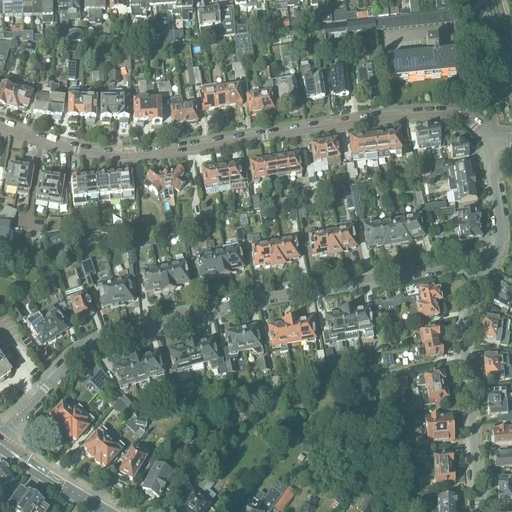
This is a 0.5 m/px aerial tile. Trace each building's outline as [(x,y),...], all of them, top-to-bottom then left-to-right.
[(12,12),(11,0),(2,0),(2,19),(8,19),(12,18),(12,12)] [(22,18),(21,0),(11,0),(12,12),(12,18),(22,18)] [(31,0),(21,0),(22,18),(32,17),(31,0)] [(36,18),(42,18),(41,0),(31,0),(32,17),(32,18),(36,18)] [(51,0),(41,0),(42,18),(52,18),(51,0)] [(68,22),(67,15),(66,0),(57,0),(58,10),(61,10),(62,22),(68,22)] [(66,0),(67,15),(79,14),(78,0),(66,0)] [(94,24),(93,0),(83,0),(84,11),(88,11),(88,24),(94,24)] [(93,0),(94,24),(94,25),(101,25),(101,11),(105,11),(105,10),(109,10),(108,1),(104,1),(104,0),(93,0)] [(108,0),(108,1),(109,10),(110,12),(117,11),(118,16),(127,14),(126,8),(123,8),(121,0),(108,0)] [(132,18),(140,18),(138,0),(129,0),(130,9),(132,18)] [(138,0),(140,18),(140,19),(146,19),(146,8),(150,8),(149,0),(138,0)] [(159,0),(149,0),(150,8),(155,8),(156,26),(161,26),(161,20),(159,0)] [(169,0),(159,0),(161,20),(166,20),(166,7),(170,7),(169,0)] [(180,0),(169,0),(170,7),(175,6),(176,15),(181,15),(180,0)] [(180,0),(181,15),(182,22),(188,22),(188,14),(192,14),(191,0),(180,0)] [(246,2),(245,0),(234,0),(235,2),(239,2),(239,8),(240,8),(240,10),(246,9),(245,2),(246,2)] [(255,0),(245,0),(246,2),(249,2),(250,7),(253,7),(253,9),(256,9),(256,12),(255,0)] [(266,6),(265,0),(255,0),(256,12),(259,12),(258,7),(266,6)] [(419,15),(417,0),(408,0),(409,10),(410,15),(419,15)] [(456,11),(452,0),(434,0),(436,13),(456,11)] [(218,39),(224,38),(235,37),(234,27),(232,9),(217,11),(197,14),(201,42),(218,39)] [(346,21),(345,14),(345,11),(333,13),(334,22),(346,21)] [(367,11),(356,13),(357,20),(368,18),(367,11)] [(330,13),(318,14),(319,25),(331,23),(330,13)] [(356,13),(345,14),(346,21),(357,20),(356,13)] [(269,21),(269,24),(270,31),(279,30),(279,24),(278,20),(269,21)] [(374,21),(366,21),(367,22),(368,31),(375,30),(374,21)] [(346,23),(346,24),(347,33),(355,32),(354,23),(346,23)] [(248,26),(234,27),(235,37),(248,35),(248,29),(248,26)] [(316,44),(322,43),(321,27),(314,28),(316,44)] [(42,43),(42,28),(39,28),(39,33),(32,34),(32,43),(42,43)] [(139,34),(131,34),(131,44),(152,44),(152,29),(139,29),(139,34)] [(22,41),(22,43),(26,43),(32,43),(32,34),(23,34),(22,41)] [(82,34),(69,34),(69,43),(81,43),(82,34)] [(232,38),(237,65),(239,79),(245,79),(242,61),(252,60),(249,36),(232,38)] [(432,49),(433,56),(387,61),(390,81),(457,74),(454,54),(437,56),(435,39),(425,40),(426,49),(432,49)] [(0,72),(1,73),(10,43),(0,43),(0,72)] [(174,44),(161,45),(161,52),(175,51),(174,44)] [(191,62),(189,44),(175,45),(176,57),(188,56),(189,57),(187,58),(187,62),(191,62)] [(161,56),(161,52),(161,45),(151,46),(152,57),(161,56)] [(68,62),(67,81),(74,81),(75,63),(68,62)] [(363,72),(356,73),(358,93),(368,92),(368,93),(369,93),(369,95),(370,96),(375,95),(376,94),(375,92),(376,92),(374,71),(372,71),(372,65),(362,65),(363,72)] [(316,100),(324,99),(320,72),(310,74),(309,66),(300,67),(302,80),(303,80),(306,100),(316,99),(316,100)] [(344,68),(330,70),(332,95),(338,95),(338,96),(347,95),(344,68)] [(191,70),(193,78),(194,87),(201,86),(200,73),(198,73),(198,69),(191,70)] [(5,80),(0,93),(0,109),(1,110),(3,109),(3,108),(4,108),(5,107),(9,108),(15,89),(17,84),(18,82),(6,77),(5,80)] [(297,103),(294,83),(293,77),(276,80),(279,104),(289,103),(289,104),(290,104),(291,110),(297,109),(297,103)] [(264,94),(259,95),(261,113),(269,112),(269,110),(274,110),(271,95),(273,95),(272,81),(267,81),(266,81),(265,83),(265,86),(264,88),(264,94)] [(147,123),(146,88),(145,82),(138,83),(139,102),(133,103),(134,124),(135,124),(135,129),(143,128),(142,123),(147,123)] [(51,90),(47,117),(52,118),(52,121),(60,122),(60,118),(61,118),(63,100),(63,99),(56,98),(57,86),(52,85),(53,83),(50,83),(49,84),(48,83),(47,90),(51,90)] [(166,98),(164,83),(157,83),(159,99),(166,98)] [(15,89),(9,108),(17,111),(24,113),(26,109),(29,102),(28,102),(29,100),(32,101),(33,90),(17,84),(15,89)] [(217,85),(211,86),(214,111),(229,108),(226,89),(225,86),(217,88),(217,85)] [(214,111),(211,86),(201,87),(199,93),(202,111),(208,110),(209,112),(214,111)] [(111,119),(114,119),(114,92),(114,87),(110,87),(110,92),(108,92),(108,100),(100,100),(100,120),(101,120),(101,125),(109,125),(109,120),(111,120),(111,119)] [(153,87),(146,88),(147,123),(152,123),(152,124),(161,124),(160,101),(153,101),(153,87)] [(238,87),(226,89),(229,108),(235,107),(235,106),(241,105),(238,87)] [(35,96),(33,114),(35,115),(34,118),(35,119),(40,119),(41,119),(42,116),(47,117),(51,90),(47,90),(42,89),(41,97),(35,96)] [(261,113),(259,95),(258,89),(252,90),(253,96),(246,97),(249,115),(251,115),(251,116),(256,115),(256,114),(261,113)] [(78,118),(82,118),(82,91),(74,91),(74,99),(68,99),(67,115),(67,119),(68,119),(68,124),(76,124),(76,119),(78,119),(78,118)] [(82,91),(82,118),(84,118),(84,119),(86,120),(86,124),(94,124),(94,120),(95,120),(96,100),(89,100),(89,91),(82,91)] [(121,92),(114,92),(114,119),(118,119),(118,120),(119,120),(119,125),(127,125),(127,120),(128,120),(129,100),(121,100),(121,92)] [(177,126),(185,125),(182,104),(181,104),(181,103),(181,99),(171,101),(170,106),(173,125),(177,125),(177,126)] [(181,103),(181,104),(182,104),(185,125),(190,124),(191,125),(196,125),(196,123),(197,123),(195,105),(193,105),(192,104),(187,105),(187,102),(181,103)] [(439,133),(438,128),(438,126),(436,126),(434,126),(432,126),(431,127),(425,128),(429,149),(430,148),(431,151),(442,150),(440,141),(443,140),(442,132),(439,133)] [(429,149),(425,128),(420,129),(419,128),(417,129),(416,130),(414,130),(416,142),(412,142),(414,155),(420,154),(419,150),(429,149)] [(396,157),(401,156),(399,134),(393,134),(391,133),(388,134),(387,135),(386,135),(388,153),(395,152),(396,157)] [(375,136),(374,136),(376,154),(388,153),(386,135),(385,135),(384,134),(376,135),(375,136)] [(376,154),(374,136),(373,137),(372,136),(368,136),(367,137),(363,138),(365,160),(377,159),(376,154)] [(353,162),(365,160),(363,138),(361,138),(360,137),(357,137),(355,139),(350,139),(350,144),(353,162)] [(328,142),(325,142),(324,143),(323,144),(327,167),(340,165),(335,141),(330,142),(328,142)] [(466,142),(449,145),(452,160),(469,157),(468,156),(469,155),(469,151),(467,150),(466,142)] [(321,143),(317,144),(316,145),(308,146),(309,154),(311,154),(313,165),(306,166),(308,178),(310,191),(311,200),(312,205),(322,203),(319,183),(316,183),(314,170),(327,167),(323,144),(322,144),(321,143)] [(412,153),(405,154),(407,165),(414,164),(412,153)] [(274,157),(277,179),(284,178),(285,181),(289,180),(286,158),(283,159),(283,156),(274,157)] [(300,176),(301,176),(298,156),(286,158),(289,180),(290,180),(289,178),(296,177),(296,179),(301,178),(300,176)] [(265,161),(262,162),(265,181),(277,179),(274,157),(264,159),(265,161)] [(265,181),(262,162),(250,164),(253,183),(265,181)] [(354,163),(347,164),(349,180),(356,179),(354,163)] [(5,188),(17,190),(21,167),(17,167),(17,165),(11,164),(11,166),(9,166),(5,188)] [(471,165),(453,168),(453,169),(449,169),(451,180),(473,176),(471,165)] [(21,167),(17,190),(16,194),(28,196),(33,169),(31,169),(31,167),(25,166),(25,168),(21,167)] [(227,168),(230,185),(231,192),(246,190),(246,185),(248,184),(246,175),(240,175),(239,166),(227,168)] [(418,169),(420,186),(428,184),(427,181),(424,181),(423,176),(431,175),(430,167),(427,168),(418,169)] [(207,168),(202,169),(202,171),(205,188),(205,191),(211,190),(211,188),(217,187),(215,169),(207,171),(207,168)] [(227,168),(215,169),(217,187),(218,194),(231,192),(230,185),(227,168)] [(172,175),(165,176),(169,199),(173,199),(172,189),(173,188),(178,192),(187,179),(187,177),(183,174),(183,172),(180,169),(178,170),(176,169),(172,175)] [(169,199),(165,176),(158,177),(152,173),(151,174),(149,174),(147,177),(147,179),(145,183),(146,188),(149,190),(148,190),(158,196),(162,190),(163,190),(164,201),(169,200),(169,199)] [(42,176),(40,175),(35,202),(47,204),(52,177),(48,177),(48,175),(42,174),(42,176)] [(123,176),(119,176),(122,201),(134,200),(131,175),(130,175),(129,174),(124,174),(123,176)] [(110,204),(110,202),(107,177),(105,175),(100,176),(98,178),(95,178),(97,204),(98,205),(110,204)] [(119,176),(115,176),(113,175),(108,176),(107,177),(110,202),(122,201),(119,176)] [(56,176),(55,178),(52,177),(47,204),(58,206),(58,207),(66,206),(65,186),(65,184),(63,184),(63,179),(61,179),(62,177),(56,176)] [(457,187),(457,191),(475,188),(473,176),(451,180),(452,188),(457,187)] [(97,204),(95,178),(93,177),(88,178),(87,179),(83,179),(86,205),(97,204)] [(83,179),(80,180),(79,180),(77,178),(72,179),(71,180),(71,181),(74,206),(86,205),(83,179)] [(310,191),(308,178),(301,179),(303,192),(310,191)] [(352,198),(351,188),(350,183),(343,184),(346,199),(352,198)] [(351,188),(352,198),(354,208),(356,218),(363,217),(358,192),(359,192),(358,187),(351,188)] [(475,188),(457,191),(453,192),(454,203),(458,202),(459,204),(477,200),(475,188)] [(422,193),(415,194),(418,207),(424,205),(422,193)] [(258,196),(251,197),(253,210),(261,209),(258,196)] [(354,208),(352,198),(346,199),(348,210),(354,208)] [(426,213),(439,211),(446,209),(445,203),(425,206),(426,213)] [(304,207),(297,209),(300,221),(307,220),(304,207)] [(5,208),(3,213),(14,218),(16,212),(5,208)] [(203,209),(204,218),(205,220),(214,219),(212,208),(203,209)] [(446,209),(439,211),(440,217),(455,214),(454,208),(446,209)] [(295,209),(288,210),(291,222),(297,221),(295,209)] [(268,211),(259,213),(261,220),(270,219),(268,211)] [(457,219),(456,220),(457,228),(459,227),(479,224),(479,222),(480,221),(479,218),(478,218),(477,211),(475,211),(466,213),(457,214),(457,219)] [(412,216),(404,218),(409,244),(417,242),(416,240),(424,238),(418,212),(412,213),(412,216)] [(2,217),(0,215),(0,219),(1,219),(12,223),(14,218),(3,213),(2,217)] [(239,215),(242,229),(243,237),(250,236),(245,214),(239,215)] [(205,220),(204,218),(199,219),(200,231),(207,230),(205,220)] [(391,221),(396,246),(402,245),(402,246),(404,247),(407,246),(408,245),(408,244),(409,244),(404,218),(391,221)] [(174,235),(172,219),(164,221),(167,236),(174,235)] [(200,231),(199,219),(192,220),(194,232),(200,231)] [(383,249),(378,223),(371,225),(370,221),(362,223),(368,249),(375,248),(375,250),(383,249)] [(391,221),(378,223),(383,249),(384,249),(384,250),(385,250),(388,250),(390,249),(390,248),(396,246),(391,221)] [(336,226),(337,231),(341,254),(348,253),(348,250),(355,249),(350,223),(336,226)] [(0,242),(10,243),(11,236),(9,236),(10,225),(0,224),(0,242)] [(460,235),(458,235),(459,242),(461,241),(461,242),(473,240),(481,238),(482,238),(480,231),(479,224),(459,227),(460,235)] [(59,226),(47,226),(47,234),(59,232),(59,226)] [(244,241),(243,237),(242,229),(235,230),(237,243),(244,241)] [(328,258),(323,234),(317,235),(315,233),(314,230),(308,231),(309,234),(308,235),(312,257),(320,255),(320,258),(327,257),(328,258)] [(337,231),(323,234),(328,258),(334,256),(334,257),(336,258),(339,258),(340,256),(340,255),(341,255),(341,254),(337,231)] [(66,244),(63,237),(50,241),(52,249),(66,244)] [(250,243),(253,254),(255,268),(263,266),(263,269),(270,267),(270,269),(271,269),(267,245),(260,247),(257,245),(259,244),(258,237),(247,239),(248,243),(250,243)] [(280,243),(284,265),(291,263),(291,261),(298,260),(294,238),(288,239),(287,241),(280,243)] [(192,239),(186,240),(189,254),(196,252),(193,241),(192,241),(192,239)] [(267,245),(271,269),(277,267),(277,268),(279,269),(282,269),(283,267),(283,266),(284,266),(284,265),(280,243),(279,239),(266,242),(267,245)] [(0,255),(9,256),(10,243),(0,242),(0,255)] [(432,245),(433,251),(445,249),(444,243),(432,245)] [(223,249),(224,252),(229,276),(229,275),(236,274),(236,271),(243,269),(238,245),(223,249)] [(216,279),(229,276),(224,252),(211,255),(216,279)] [(216,279),(211,255),(204,256),(204,255),(195,257),(200,279),(208,277),(208,280),(215,278),(216,279)] [(80,264),(81,268),(85,279),(89,289),(96,286),(92,277),(95,276),(90,260),(80,264)] [(169,266),(175,291),(175,290),(182,289),(181,286),(188,285),(185,271),(183,260),(175,261),(176,265),(169,266)] [(156,268),(156,269),(161,294),(162,294),(163,295),(164,296),(168,295),(169,294),(168,293),(175,291),(169,266),(169,265),(167,264),(165,264),(162,265),(160,265),(159,266),(158,266),(157,267),(156,268)] [(135,265),(128,265),(129,280),(136,279),(135,265)] [(161,294),(156,269),(149,271),(148,267),(140,269),(146,294),(153,292),(154,295),(161,293),(161,294)] [(85,279),(81,268),(74,270),(78,281),(85,279)] [(112,283),(118,308),(125,307),(124,304),(133,302),(132,299),(131,299),(125,272),(116,274),(118,282),(112,283)] [(56,280),(47,283),(51,295),(60,291),(56,280)] [(97,281),(102,305),(101,306),(102,309),(110,307),(111,310),(118,308),(112,283),(103,285),(102,280),(97,281)] [(499,291),(498,292),(511,299),(511,285),(504,282),(502,286),(500,287),(499,289),(499,291)] [(417,298),(403,301),(405,309),(407,309),(416,307),(422,306),(437,303),(441,302),(440,297),(442,295),(441,291),(439,291),(438,290),(432,292),(432,289),(419,291),(416,292),(417,298)] [(69,301),(78,324),(84,322),(84,320),(92,317),(86,300),(82,290),(63,296),(66,303),(69,301)] [(495,299),(492,303),(508,311),(511,302),(511,299),(498,292),(498,293),(496,294),(495,297),(495,298),(495,299)] [(381,302),(375,303),(377,315),(405,309),(403,301),(402,297),(393,300),(394,303),(382,305),(381,302)] [(416,307),(407,309),(409,319),(418,317),(418,321),(437,317),(436,309),(438,309),(437,303),(422,306),(416,307)] [(15,305),(9,309),(11,312),(10,313),(17,323),(25,318),(18,307),(17,308),(15,305)] [(54,306),(39,316),(55,341),(61,338),(60,336),(68,331),(54,311),(56,310),(54,306)] [(340,312),(339,312),(343,336),(344,342),(358,340),(357,333),(353,310),(347,311),(346,310),(344,309),(342,310),(340,311),(340,312)] [(353,310),(357,333),(363,332),(365,334),(366,339),(373,338),(368,310),(361,312),(360,309),(353,311),(353,310)] [(328,332),(321,333),(323,346),(328,345),(329,341),(336,340),(337,343),(344,342),(343,336),(339,312),(339,313),(332,315),(333,317),(325,318),(326,323),(328,332)] [(25,325),(41,348),(48,343),(49,345),(55,341),(39,316),(25,325)] [(289,321),(282,322),(286,346),(300,343),(295,320),(294,320),(294,319),(293,318),(290,319),(288,320),(289,321)] [(486,318),(484,330),(505,333),(506,327),(507,321),(504,321),(503,320),(493,319),(486,318)] [(308,345),(315,343),(311,321),(304,322),(303,320),(296,321),(296,320),(295,320),(300,343),(306,342),(308,345)] [(288,353),(286,346),(282,322),(282,323),(275,325),(276,327),(268,329),(272,352),(279,350),(280,354),(288,353)] [(246,328),(239,329),(244,352),(251,351),(253,353),(260,352),(255,332),(256,332),(256,328),(247,330),(246,328)] [(437,330),(437,328),(419,332),(422,346),(438,343),(438,339),(439,338),(439,339),(439,338),(439,336),(440,335),(439,331),(437,330)] [(227,364),(231,363),(232,362),(233,363),(234,363),(234,362),(235,362),(237,358),(236,357),(237,356),(238,354),(244,352),(239,329),(233,331),(233,333),(224,335),(225,338),(226,338),(229,349),(224,350),(227,364)] [(484,330),(482,343),(499,345),(507,347),(509,334),(505,333),(484,330)] [(26,335),(19,340),(27,352),(34,347),(26,335)] [(197,342),(196,342),(203,366),(210,364),(211,368),(218,367),(212,342),(205,344),(204,341),(197,343),(197,342)] [(379,341),(373,342),(375,354),(376,354),(381,353),(379,342),(379,341)] [(190,370),(203,366),(196,342),(190,344),(188,342),(185,343),(185,345),(184,345),(190,370)] [(441,349),(441,346),(440,347),(439,347),(438,343),(422,346),(412,348),(413,354),(412,356),(413,360),(415,361),(415,363),(442,357),(443,357),(442,355),(443,353),(443,350),(441,349)] [(170,376),(171,379),(174,388),(180,386),(178,382),(181,381),(180,378),(183,377),(182,372),(190,370),(184,345),(183,345),(183,347),(177,348),(177,351),(169,353),(175,375),(170,376)] [(332,350),(325,351),(329,367),(335,366),(332,350)] [(323,351),(316,352),(319,366),(326,365),(323,351)] [(161,383),(165,381),(156,355),(149,357),(148,355),(141,358),(147,378),(148,380),(159,376),(159,377),(158,378),(160,381),(158,382),(159,384),(161,383)] [(507,355),(501,355),(484,357),(485,370),(502,368),(508,367),(507,355)] [(134,384),(135,387),(149,382),(148,380),(147,378),(141,358),(139,358),(138,356),(133,358),(133,360),(127,362),(134,383),(134,384)] [(9,373),(0,359),(0,381),(3,380),(3,379),(9,375),(9,376),(10,375),(10,374),(9,373)] [(268,359),(258,361),(261,373),(270,371),(268,359)] [(120,392),(135,387),(134,384),(134,383),(127,362),(120,365),(120,367),(113,369),(120,392)] [(502,368),(485,370),(486,377),(486,382),(510,380),(509,372),(503,373),(502,368)] [(94,377),(91,380),(90,381),(89,382),(93,386),(99,392),(109,382),(101,370),(95,376),(94,377)] [(425,385),(426,391),(444,387),(443,383),(444,383),(444,384),(444,381),(445,380),(444,376),(443,375),(442,373),(441,373),(423,377),(423,378),(419,378),(421,386),(425,385)] [(406,375),(392,377),(394,387),(408,384),(406,375)] [(280,377),(271,379),(274,393),(283,392),(280,377)] [(175,390),(174,388),(171,379),(165,381),(168,392),(175,390)] [(446,394),(446,391),(445,391),(445,392),(444,387),(426,391),(421,392),(425,406),(447,401),(448,402),(447,399),(448,398),(447,394),(446,394)] [(488,405),(511,403),(511,393),(509,394),(508,390),(504,391),(487,392),(488,398),(487,398),(487,399),(487,402),(488,404),(488,405)] [(112,408),(121,399),(116,394),(107,403),(112,408)] [(129,408),(134,403),(126,395),(121,399),(129,408)] [(374,396),(362,398),(366,421),(378,418),(374,396)] [(124,412),(129,408),(121,399),(112,408),(105,416),(110,421),(121,409),(124,412)] [(511,417),(511,403),(488,405),(488,406),(488,408),(488,411),(489,412),(490,418),(502,417),(502,423),(506,423),(511,422),(511,417)] [(63,432),(63,433),(79,415),(79,416),(83,411),(78,406),(74,411),(66,404),(64,407),(62,405),(50,418),(58,425),(57,427),(58,428),(58,429),(58,431),(60,433),(62,433),(63,432)] [(241,412),(249,419),(255,412),(247,405),(241,412)] [(83,411),(79,416),(79,415),(63,433),(64,434),(65,436),(66,438),(68,438),(69,437),(70,439),(71,437),(76,441),(80,436),(81,437),(86,431),(86,430),(94,421),(89,416),(86,420),(80,415),(83,411)] [(425,418),(426,431),(443,429),(443,432),(452,431),(451,415),(430,417),(431,418),(425,418)] [(129,421),(139,428),(145,433),(147,416),(129,421)] [(511,422),(506,423),(506,430),(497,430),(498,431),(492,431),(493,437),(492,437),(491,440),(491,445),(493,447),(511,445),(511,422)] [(90,458),(94,460),(108,443),(110,441),(104,435),(107,432),(102,428),(94,437),(93,437),(88,443),(84,448),(88,452),(87,454),(90,458)] [(137,442),(145,433),(139,428),(132,437),(137,442)] [(443,429),(426,431),(427,436),(423,437),(424,444),(453,441),(452,431),(443,432),(443,429)] [(116,446),(110,441),(108,443),(94,460),(96,463),(100,465),(101,464),(106,468),(110,463),(111,463),(116,457),(116,456),(124,447),(119,443),(116,446)] [(124,479),(125,477),(132,481),(145,459),(139,455),(140,453),(132,448),(126,460),(123,458),(120,462),(123,464),(117,475),(124,479)] [(426,450),(413,451),(413,460),(426,458),(426,450)] [(511,453),(494,455),(495,468),(495,469),(511,467),(511,453)] [(452,457),(452,455),(451,455),(433,457),(434,471),(452,470),(451,466),(452,466),(453,466),(452,463),(453,462),(453,459),(452,457)] [(3,463),(0,465),(0,494),(1,496),(7,493),(13,489),(10,485),(15,481),(3,463)] [(146,473),(139,482),(145,485),(142,490),(146,492),(154,497),(158,499),(164,489),(169,492),(173,485),(169,482),(172,475),(155,465),(149,475),(146,473)] [(452,470),(434,471),(435,486),(454,485),(454,482),(455,481),(455,477),(454,476),(453,474),(452,474),(452,470)] [(210,475),(205,471),(193,485),(198,488),(193,493),(181,507),(182,508),(181,510),(182,511),(203,511),(208,506),(207,505),(213,499),(202,490),(207,485),(204,482),(210,475)] [(498,479),(498,480),(498,485),(498,487),(498,489),(499,491),(499,492),(511,491),(511,472),(510,473),(511,479),(498,479)] [(397,474),(398,490),(406,489),(405,473),(397,474)] [(245,510),(243,511),(269,511),(281,495),(272,488),(264,499),(263,499),(263,498),(264,496),(259,493),(256,497),(254,496),(244,510),(245,510)] [(295,493),(288,488),(278,501),(284,505),(288,499),(290,500),(295,493)] [(25,511),(37,497),(30,491),(29,494),(28,494),(27,495),(20,490),(16,496),(11,503),(12,503),(6,511),(7,511),(25,511)] [(511,491),(499,492),(499,493),(498,495),(498,498),(499,499),(499,505),(511,504),(511,491)] [(368,507),(373,499),(367,495),(362,504),(368,507)] [(44,502),(37,497),(25,511),(47,511),(48,511),(41,506),(42,505),(41,505),(44,502)] [(437,498),(438,511),(457,511),(456,505),(457,503),(457,500),(456,499),(456,497),(437,498)]
